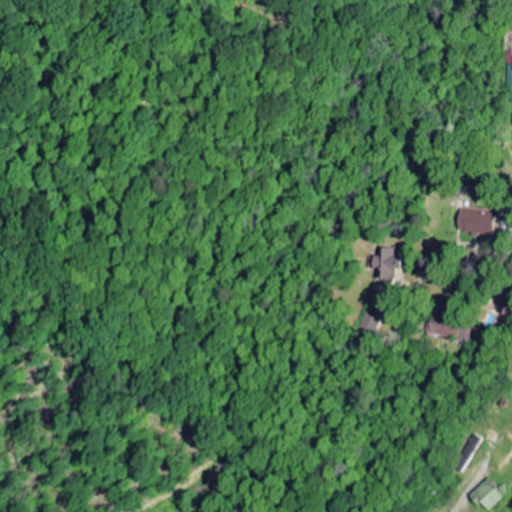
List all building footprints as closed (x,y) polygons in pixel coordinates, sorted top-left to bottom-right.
[(457,231),(493,237),(497,216),(460,209),(457,231)] [(369,257),(369,270),(376,270),(377,284),(397,283),(396,249),(378,249),(378,257),(369,257)] [(363,324),(379,329),(383,315),(367,310),(363,324)] [(440,334),(471,344),(476,327),(434,314),(427,336),(438,340),(440,334)] [(472,495),(488,511),(490,511),(504,499),(488,481),(472,495)]
